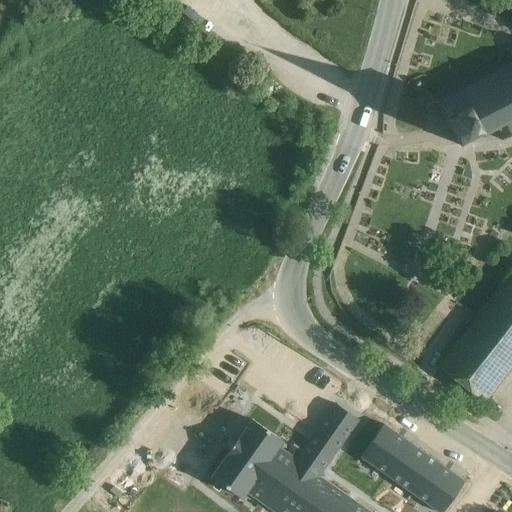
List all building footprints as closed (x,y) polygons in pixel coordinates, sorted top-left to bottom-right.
[(439,40),(473,46),(476,31),(462,29),(463,23),(442,19),(439,40)] [(511,61),(511,64),(502,70),(500,67),(499,68),(500,71),(489,77),(487,74),(485,74),(487,78),(476,84),(474,80),(472,81),(474,85),(460,92),(459,89),(457,89),(459,93),(438,103),(436,103),(435,105),(437,105),(445,120),(445,121),(446,121),(458,144),(458,145),(458,146),(459,145),(481,133),(482,134),(481,138),(483,139),(484,135),(496,128),(498,132),(499,132),(503,139),(502,141),(504,142),(505,139),(511,134),(511,121),(511,120),(511,119),(511,40),(508,43),(511,48),(507,50),(511,59),(511,60),(511,61)] [(511,300),(499,291),(480,316),(440,367),(485,402),(511,367),(511,300)] [(511,404),(511,367),(485,402),(503,416),(511,404)] [(335,404),(295,460),(319,476),(358,420),(335,404)] [(282,441),(252,420),(212,477),(242,498),(246,491),(277,447),(282,441)] [(461,480),(366,430),(351,455),(448,506),(461,480)] [(295,460),(277,447),(246,491),(275,511),(369,511),(319,476),(295,460)] [(0,511),(7,511),(11,505),(0,499),(0,511)]
